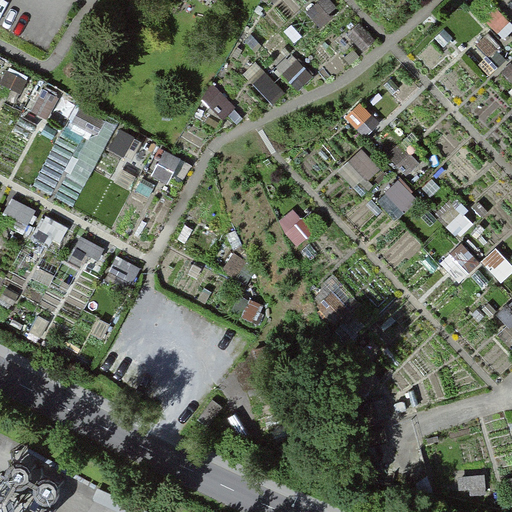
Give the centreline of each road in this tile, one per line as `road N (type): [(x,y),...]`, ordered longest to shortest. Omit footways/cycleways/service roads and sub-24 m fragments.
road 1 (track): [(136,345),(147,276),(231,144),(344,94),(446,0)]
road 2 (tertiary): [(0,374),(280,511)]
road 3 (unknown): [(404,39),(511,150)]
road 4 (track): [(397,444),(511,405)]
